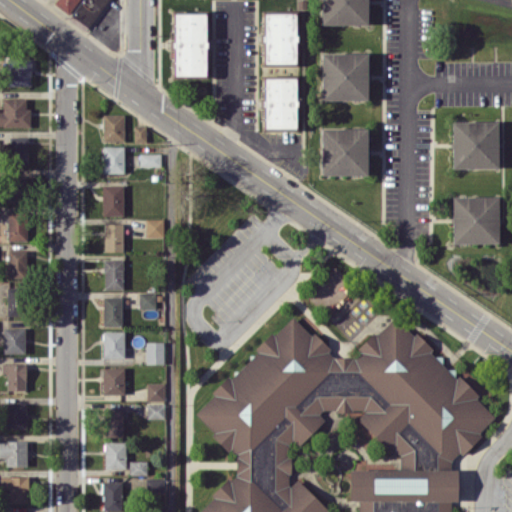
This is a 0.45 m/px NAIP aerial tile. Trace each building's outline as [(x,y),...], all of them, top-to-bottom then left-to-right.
[(77,0),(55,0),(54,3),(68,13),(77,0)] [(104,0),(80,0),(72,17),(90,27),(104,0)] [(367,0),(321,0),(322,24),(367,24),(367,0)] [(174,75),(205,74),(205,12),(174,13),(174,42),(169,42),(169,51),(174,51),(174,75)] [(264,62),(296,63),(296,12),(263,12),(262,43),(264,43),(264,62)] [(321,99),(367,99),(367,53),(321,52),(321,99)] [(6,85),(31,86),(31,58),(7,57),(6,85)] [(295,128),(297,78),(264,77),(263,127),(295,128)] [(0,107),(0,126),(30,126),(30,107),(26,107),(26,97),(2,98),(2,108),(0,107)] [(124,140),(123,113),(102,114),(102,141),(124,140)] [(451,168),(497,168),(497,120),(451,120),(451,168)] [(145,125),(133,125),(134,141),(146,141),(145,125)] [(366,175),(366,127),(321,127),(320,174),(366,175)] [(8,164),(27,164),(28,136),(8,136),(8,164)] [(123,146),(102,146),(102,172),(123,172),(123,146)] [(161,152),(139,153),(139,166),(161,165),(161,152)] [(7,177),(6,202),(24,202),(24,178),(7,177)] [(101,215),(123,215),(123,184),(102,184),(101,215)] [(497,196),(451,196),(452,243),(498,242),(497,196)] [(8,240),(27,239),(26,211),(7,211),(8,240)] [(162,218),(145,218),(145,236),(162,235),(162,218)] [(122,251),(122,223),(103,223),(103,251),(122,251)] [(7,277),(27,276),(26,249),(6,249),(7,277)] [(103,289),(122,289),(123,259),(104,258),(103,289)] [(25,315),(26,287),(7,287),(6,315),(25,315)] [(155,292),(138,292),(139,307),(155,307),(155,292)] [(103,325),(121,325),(121,296),(102,296),(103,325)] [(397,319),(391,319),(377,333),(373,333),(349,357),(335,356),(293,313),(193,413),(235,456),(235,477),(230,477),(194,511),(452,511),(453,469),(450,469),(450,460),(458,453),(460,453),(498,416),(415,333),(412,333),(397,319)] [(3,353),(25,352),(24,326),(3,327),(3,353)] [(124,330),(102,330),(103,357),(124,357),(124,330)] [(146,363),(164,363),(163,341),(145,341),(146,363)] [(7,389),(26,389),(26,362),(1,363),(1,372),(6,372),(7,389)] [(124,394),(124,367),(102,367),(102,393),(124,394)] [(147,400),(164,400),(164,382),(146,382),(147,400)] [(26,428),(26,402),(4,402),(3,427),(26,428)] [(164,403),(147,403),(147,418),(164,417),(164,403)] [(124,436),(123,406),(104,407),(105,436),(124,436)] [(27,465),(26,440),(0,440),(0,457),(5,457),(6,466),(27,465)] [(125,467),(125,441),(104,441),(104,468),(125,467)] [(129,474),(147,473),(146,460),(129,460),(129,474)] [(9,502),(27,502),(28,475),(0,475),(0,476),(0,487),(9,488),(9,502)] [(164,477),(145,478),(146,492),(164,492),(164,477)] [(121,481),(102,481),(102,510),(122,510),(121,481)]
